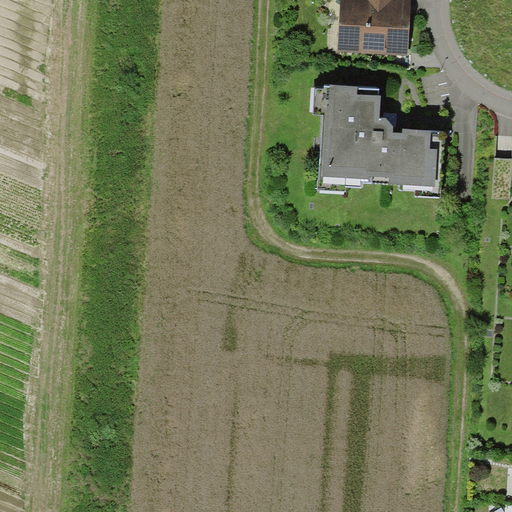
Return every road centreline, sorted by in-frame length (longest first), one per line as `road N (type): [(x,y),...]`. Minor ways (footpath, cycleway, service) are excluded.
road 1 (track): [(267,0),(258,186),(264,220),(285,241),(322,253),(404,259),(437,271),(459,299),(468,342),(457,511)]
road 2 (residential): [(439,0),(445,46),(465,75),(511,101)]
